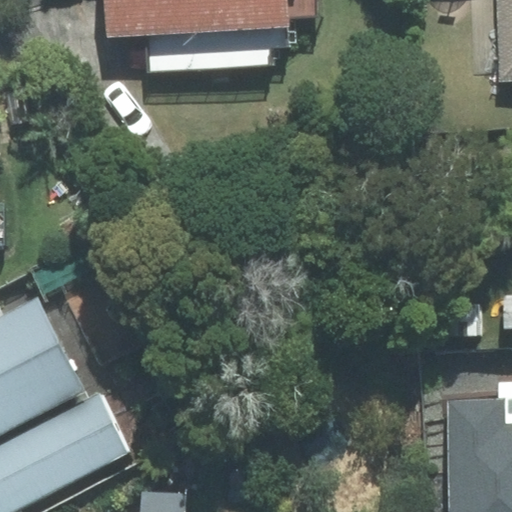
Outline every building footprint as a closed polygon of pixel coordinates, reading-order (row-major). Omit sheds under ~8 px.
[(89,0),(88,46),(298,52),(299,0),(89,0)] [(511,0),(494,0),(492,86),(511,87),(511,0)] [(0,441),(97,395),(51,299),(0,323),(0,441)] [(87,401),(0,442),(0,511),(37,511),(131,467),(97,396),(87,401)] [(182,511),(182,502),(135,501),(135,511),(182,511)]
